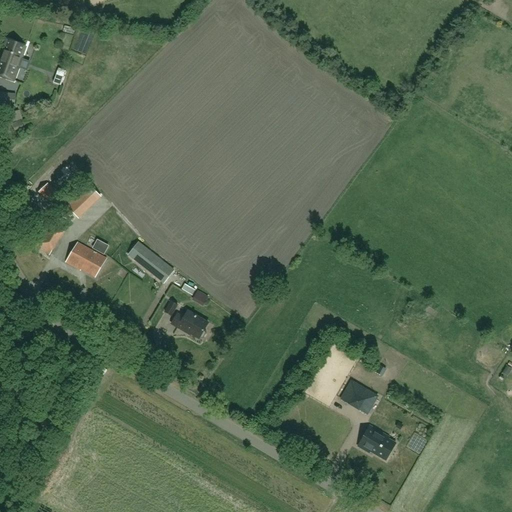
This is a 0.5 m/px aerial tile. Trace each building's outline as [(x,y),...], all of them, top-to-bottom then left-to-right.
[(26,47),(7,40),(0,58),(0,75),(2,76),(2,75),(6,77),(6,78),(13,80),(18,68),(16,68),(20,58),(21,58),(26,47)] [(0,103),(2,104),(14,106),(15,95),(4,93),(0,92),(0,103)] [(48,184),(40,192),(53,206),(62,198),(48,184)] [(77,217),(88,207),(78,196),(67,206),(77,217)] [(32,244),(49,255),(66,227),(48,217),(32,244)] [(95,277),(106,259),(78,242),(67,261),(95,277)] [(164,284),(174,271),(138,243),(128,256),(164,284)] [(171,316),(177,305),(171,302),(165,312),(171,316)] [(177,314),(171,324),(178,328),(179,327),(199,338),(200,337),(201,338),(203,338),(207,332),(206,331),(204,330),(208,323),(187,311),(183,318),(177,314)] [(365,400),(373,404),(378,397),(352,381),(341,399),(349,404),(355,394),(364,400),(365,400)] [(374,454),(386,461),(396,443),(388,439),(389,437),(370,426),(358,446),(369,453),(370,451),(374,453),(374,454)]
